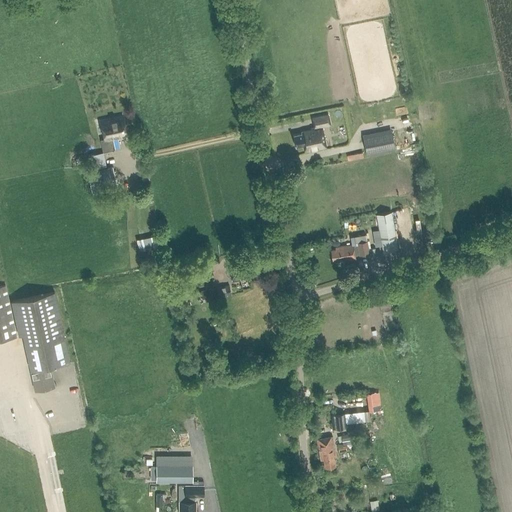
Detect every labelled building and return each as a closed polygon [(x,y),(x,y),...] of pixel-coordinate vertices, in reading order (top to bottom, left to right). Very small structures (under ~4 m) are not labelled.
[(331,126),(328,114),(311,117),(314,128),(301,131),(301,133),(293,135),(295,148),(303,146),(305,152),(326,148),(322,127),(331,126)] [(103,152),(115,150),(113,139),(128,136),(124,117),(101,121),(104,139),(101,140),(103,152)] [(395,151),(391,129),(362,135),(366,156),(395,151)] [(113,166),(106,168),(103,153),(88,156),(91,171),(87,172),(92,192),(117,186),(113,166)] [(392,211),(375,214),(382,251),(399,248),(392,211)] [(358,245),(353,246),(353,245),(335,248),(335,250),(331,250),(333,261),(345,259),(345,261),(355,259),(354,255),(359,254),(360,255),(369,254),(367,242),(358,243),(358,245)] [(164,262),(161,246),(139,251),(143,266),(164,262)] [(245,277),(257,274),(255,263),(249,264),(249,261),(228,266),(232,282),(240,281),(239,280),(246,279),(245,277)] [(0,340),(17,337),(6,284),(0,285),(0,340)] [(216,289),(219,298),(231,295),(229,286),(216,289)] [(188,293),(183,294),(182,287),(176,288),(178,296),(180,295),(182,305),(190,303),(189,297),(188,297),(188,293)] [(49,367),(70,363),(54,292),(11,301),(19,337),(22,336),(34,391),(54,387),(49,367)] [(202,302),(216,299),(215,294),(201,297),(202,302)] [(332,428),(347,427),(345,413),(331,414),(332,428)] [(339,452),(347,451),(345,444),(356,441),(357,445),(362,444),(360,431),(366,430),(364,423),(347,427),(349,434),(341,435),(343,444),(337,445),(339,452)] [(332,436),(316,439),(321,461),(324,460),(325,467),(335,465),(333,458),(336,457),(332,436)] [(193,466),(156,465),(156,482),(192,482),(193,466)] [(203,485),(185,485),(185,496),(185,502),(179,502),(178,511),(194,511),(195,502),(194,502),(194,496),(203,496),(203,485)]
